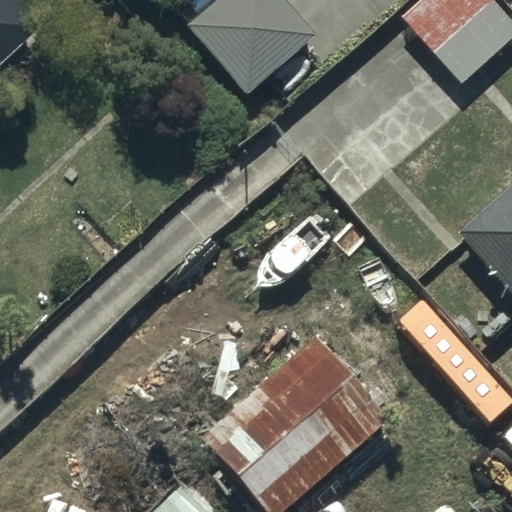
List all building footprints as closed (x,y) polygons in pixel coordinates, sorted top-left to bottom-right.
[(0,0),(0,72),(41,34),(8,0),(0,0)] [(273,0),(215,0),(180,31),(240,101),(272,74),(285,89),(310,68),(295,52),(308,41),(273,0)] [(511,26),(489,0),(415,0),(396,16),(457,88),(511,40),(511,26)] [(511,185),(455,237),(511,301),(511,185)] [(197,443),(257,511),(283,511),(382,425),(311,343),(197,443)] [(511,511),(469,469),(450,487),(474,511),(511,511)] [(32,511),(96,511),(64,480),(32,511)]
